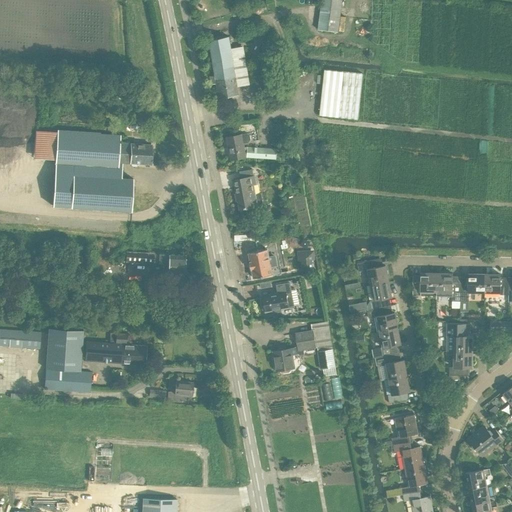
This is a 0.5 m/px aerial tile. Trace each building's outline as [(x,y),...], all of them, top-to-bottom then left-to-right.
[(321,0),(318,29),(338,32),(339,31),(344,31),(345,17),(340,16),(342,0),(321,0)] [(238,94),(237,87),(230,49),(230,48),(228,37),(209,40),(215,75),(210,76),(211,84),(216,83),(219,97),(238,94)] [(230,49),(237,87),(250,84),(243,46),(231,48),(230,48),(230,49)] [(324,69),(320,115),(358,119),(363,73),(324,69)] [(55,162),(52,206),(71,207),(131,211),(133,179),(121,178),(122,163),(123,142),(119,142),(120,135),(57,131),(57,132),(55,160),(55,162)] [(245,156),(242,143),(248,142),(250,139),(249,135),(246,133),(226,137),(230,159),(245,156)] [(150,164),(150,144),(123,142),(122,163),(131,163),(131,164),(133,166),(136,166),(137,165),(137,164),(150,164)] [(246,156),(275,158),(276,149),(247,147),(246,156)] [(241,178),(234,179),(240,209),(256,206),(260,205),(262,203),(263,201),(261,193),(254,195),(252,184),(255,183),(253,175),(252,169),(240,171),(241,178)] [(267,249),(249,252),(251,262),(250,262),(251,269),(252,269),(254,278),(272,274),(271,267),(271,266),(276,264),(275,256),(269,257),(269,256),(267,249)] [(314,250),(297,251),(298,261),(301,261),(302,270),(313,269),(312,260),(315,260),(314,250)] [(126,252),(126,262),(154,263),(155,253),(126,252)] [(162,273),(168,273),(184,274),(185,256),(159,254),(158,263),(163,264),(162,273)] [(380,258),(357,262),(359,270),(368,269),(371,284),(389,281),(386,265),(381,266),(380,258)] [(412,277),(412,295),(421,295),(421,294),(436,294),(436,273),(420,273),(420,277),(412,277)] [(436,273),(436,294),(452,295),(452,301),(460,301),(460,277),(452,277),(452,273),(436,273)] [(468,278),(460,277),(460,301),(469,301),(469,291),(484,292),(484,274),(468,274),(468,278)] [(484,274),(484,292),(500,292),(500,294),(508,294),(508,278),(500,278),(500,274),(484,274)] [(263,298),(261,299),(263,309),(265,309),(266,312),(273,310),(274,312),(281,311),(281,309),(302,305),(298,281),(277,285),(278,293),(263,296),(263,298)] [(389,281),(371,284),(374,299),(371,300),(373,308),(389,305),(387,297),(392,296),(389,281)] [(86,291),(85,304),(104,305),(105,292),(86,291)] [(460,301),(460,312),(469,312),(469,301),(460,301)] [(373,308),(367,309),(369,318),(374,317),(377,332),(380,331),(398,328),(395,312),(390,313),(389,305),(373,308)] [(295,333),(298,347),(273,351),(276,370),(295,366),(293,353),(300,352),(300,353),(304,353),(304,351),(316,349),(316,347),(317,347),(317,350),(321,367),(335,365),(332,347),(328,321),(311,324),(312,329),(295,333)] [(447,323),(447,351),(454,351),(472,351),(472,335),(468,335),(468,323),(447,323)] [(90,392),(92,372),(80,371),(83,331),(48,328),(44,389),(90,392)] [(376,348),(372,349),(374,357),(375,357),(377,357),(380,356),(398,352),(397,345),(401,344),(398,328),(380,331),(383,346),(376,348)] [(0,329),(0,345),(39,348),(40,332),(0,329)] [(126,334),(110,333),(109,343),(86,341),(84,361),(144,364),(146,345),(126,344),(126,334)] [(454,366),(449,366),(449,375),(467,375),(468,367),(472,367),(472,351),(454,351),(454,366)] [(377,357),(375,357),(377,366),(378,366),(381,380),(389,379),(407,375),(404,359),(400,360),(398,352),(380,356),(377,357)] [(392,393),(387,394),(389,403),(407,399),(406,392),(410,391),(407,375),(389,379),(392,393)] [(176,381),(175,394),(192,395),(193,382),(176,381)] [(510,402),(511,400),(511,385),(503,393),(510,402)] [(166,391),(150,389),(149,396),(165,398),(166,391)] [(494,406),(489,410),(493,414),(498,410),(494,406)] [(393,444),(410,441),(409,435),(418,433),(415,414),(394,418),(398,437),(392,438),(393,444)] [(496,441),(498,444),(504,439),(496,429),(491,433),(484,425),(469,438),(481,453),(496,441)] [(404,468),(424,464),(421,445),(411,447),(410,441),(393,444),(395,451),(401,450),(404,468)] [(501,463),(511,475),(511,474),(511,465),(509,462),(501,463)] [(403,494),(420,491),(419,484),(428,483),(424,464),(404,468),(408,486),(401,487),(403,494)] [(466,489),(486,485),(485,476),(491,475),(490,468),(466,472),(468,482),(465,483),(466,489)] [(486,485),(466,489),(467,496),(470,495),(472,504),(496,499),(493,484),(486,485)] [(394,489),(386,490),(388,497),(395,496),(394,489)] [(420,491),(403,494),(404,501),(410,500),(412,511),(433,511),(430,495),(421,497),(420,491)] [(175,511),(176,499),(143,498),(142,511),(175,511)] [(491,511),(491,507),(497,506),(496,499),(472,504),(473,511),(491,511)]
